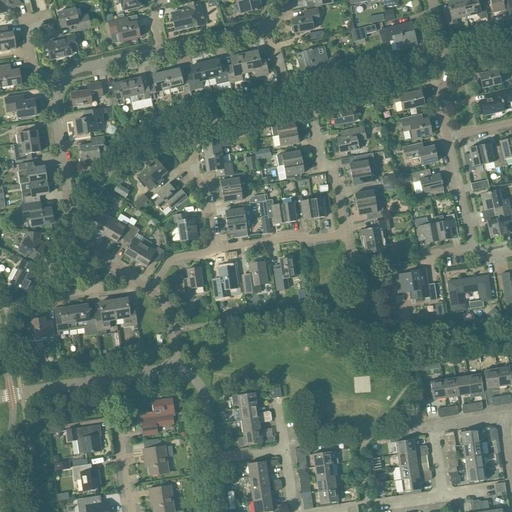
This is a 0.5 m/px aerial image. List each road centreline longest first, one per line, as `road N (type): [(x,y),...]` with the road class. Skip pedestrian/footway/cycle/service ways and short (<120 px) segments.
road 1 (residential): [(214,250),(346,234),(310,106),(288,99),(264,26)]
road 2 (residential): [(0,396),(174,370)]
road 3 (residential): [(77,234),(57,84)]
road 4 (residential): [(431,0),(446,65),(438,97),(447,138)]
road 5 (residential): [(102,287),(51,292),(64,242),(77,234)]
